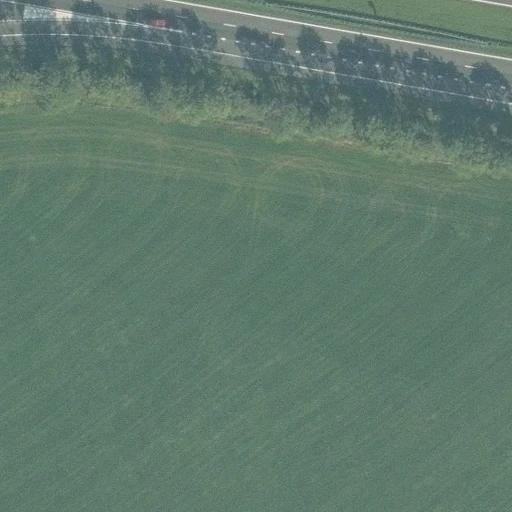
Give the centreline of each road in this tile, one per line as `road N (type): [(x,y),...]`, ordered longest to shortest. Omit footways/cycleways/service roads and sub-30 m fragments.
road 1 (motorway): [(187,19),(511,76)]
road 2 (motorway): [(0,33),(187,19)]
road 3 (motorway): [(61,0),(187,19)]
